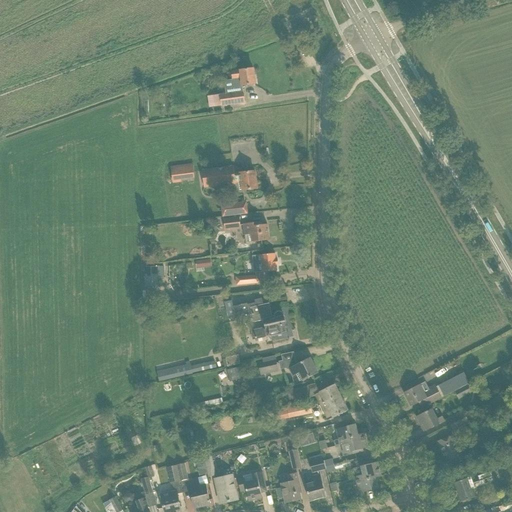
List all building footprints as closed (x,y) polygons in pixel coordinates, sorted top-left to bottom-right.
[(233,87),(226,88),(227,93),(219,94),(219,95),(210,96),(212,107),(244,103),(242,86),(255,84),(253,68),(231,72),(233,87)] [(187,174),(194,173),(193,165),(185,166),(186,169),(172,171),(174,181),(188,179),(187,174)] [(257,189),(255,171),(234,174),(233,167),(223,168),(203,171),(205,187),(235,183),(235,182),(241,181),(243,191),(247,190),(257,189)] [(247,213),(246,203),(221,206),(223,216),(247,213)] [(223,219),(224,230),(240,228),(239,217),(223,219)] [(250,231),(251,242),(269,240),(267,224),(257,225),(256,223),(243,224),(244,232),(250,231)] [(276,270),(276,265),(278,264),(277,259),(275,260),(275,254),(257,255),(258,272),(276,270)] [(144,266),(144,287),(158,287),(157,266),(144,266)] [(235,278),(236,285),(257,283),(256,276),(235,278)] [(272,318),(269,303),(263,305),(262,302),(260,302),(259,299),(255,300),(255,303),(247,305),(247,304),(233,307),(236,321),(250,318),(250,317),(252,317),(254,322),(263,320),(265,328),(251,331),(253,339),(270,335),(270,336),(272,336),(281,334),(281,333),(287,331),(284,316),(283,314),(281,312),(279,311),(276,312),(274,314),(274,317),(272,318)] [(226,358),(226,359),(222,359),(224,367),(240,363),(239,362),(241,362),(240,356),(238,357),(238,355),(226,358)] [(278,371),(276,359),(275,356),(262,359),(262,361),(258,362),(260,375),(278,371)] [(282,361),(279,362),(281,369),(287,368),(289,369),(292,374),(293,376),(299,373),(303,381),(309,377),(318,373),(310,357),(297,364),(295,360),(288,362),(287,360),(282,361)] [(156,371),(159,382),(192,374),(192,373),(216,367),(214,360),(190,366),(189,361),(185,362),(186,365),(156,371)] [(237,374),(241,373),(240,367),(227,370),(229,381),(238,379),(237,374)] [(412,388),(403,392),(411,406),(426,399),(428,404),(437,399),(441,398),(444,396),(441,390),(438,391),(436,386),(435,385),(428,388),(425,381),(420,384),(412,388)] [(314,395),(318,402),(320,401),(320,402),(327,398),(328,400),(340,394),(334,384),(319,392),(315,383),(290,389),(290,393),(287,394),(289,400),(292,400),(293,403),(310,399),(310,397),(314,395)] [(320,401),(318,402),(327,421),(332,418),(339,415),(348,410),(340,394),(328,400),(327,398),(320,402),(320,401)] [(312,412),(310,405),(274,412),(276,420),(312,412)] [(447,419),(450,425),(468,416),(467,416),(476,411),(473,406),(465,410),(447,419)] [(416,417),(424,432),(445,421),(442,416),(437,419),(432,408),(416,417)] [(468,416),(450,425),(453,431),(471,422),(468,416)] [(336,429),(339,440),(357,435),(355,425),(345,427),(336,429)] [(357,435),(339,440),(333,441),(334,446),(350,442),(353,454),(363,451),(362,448),(367,447),(363,434),(357,435)] [(453,435),(437,442),(447,466),(463,459),(453,435)] [(326,440),(318,442),(320,450),(328,448),(326,440)] [(289,452),(293,470),(301,468),(297,450),(289,452)] [(216,475),(212,459),(211,455),(203,457),(208,477),(216,475)] [(325,467),(323,461),(324,460),(323,457),(309,461),(312,473),(326,470),(325,467)] [(334,464),(332,458),(324,460),(323,461),(325,467),(334,464)] [(381,476),(377,462),(373,463),(372,460),(355,465),(356,467),(353,468),(355,477),(363,475),(364,478),(374,475),(375,477),(381,476)] [(184,463),(177,465),(180,481),(188,479),(184,463)] [(327,473),(335,471),(334,464),(325,467),(326,470),(327,473)] [(154,476),(151,465),(145,467),(148,477),(149,477),(149,478),(154,476)] [(180,481),(177,465),(167,467),(170,483),(180,481)] [(453,483),(459,502),(476,497),(473,488),(481,486),(481,487),(495,482),(490,470),(453,483)] [(266,487),(263,477),(262,472),(243,476),(244,478),(237,479),(240,492),(246,490),(248,501),(262,498),(260,488),(266,487)] [(301,492),(299,482),(297,474),(288,476),(290,482),(281,484),(285,503),(301,499),(299,492),(301,492)] [(305,484),(309,501),(325,497),(320,474),(312,476),(313,482),(305,484)] [(215,479),(218,494),(220,503),(238,499),(232,475),(215,479)] [(374,475),(364,478),(363,475),(355,477),(359,493),(377,488),(375,477),(374,475)] [(141,480),(145,495),(153,492),(149,478),(149,477),(148,477),(141,480)] [(338,490),(336,482),(329,484),(331,492),(338,490)] [(206,484),(197,486),(196,483),(188,485),(194,508),(210,505),(206,484)] [(160,494),(163,506),(164,511),(180,511),(179,502),(176,491),(160,494)] [(103,503),(107,511),(123,511),(116,497),(103,503)] [(149,511),(147,506),(148,506),(145,498),(136,502),(139,509),(131,511),(149,511)]
